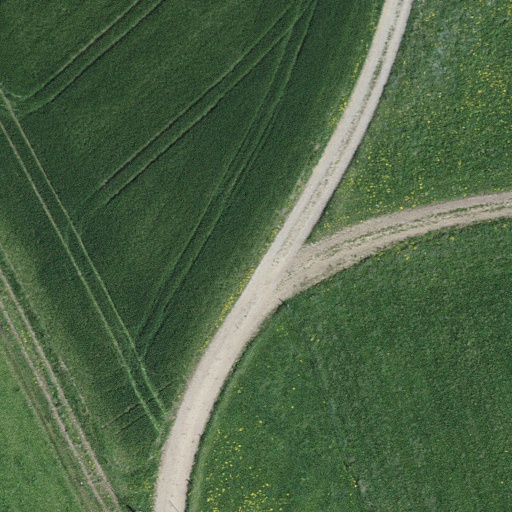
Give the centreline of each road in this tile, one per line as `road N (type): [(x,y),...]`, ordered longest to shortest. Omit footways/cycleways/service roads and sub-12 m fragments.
road 1 (track): [(401,0),(350,133),(205,385),(170,511)]
road 2 (track): [(261,289),(322,251),(397,225),(511,203)]
